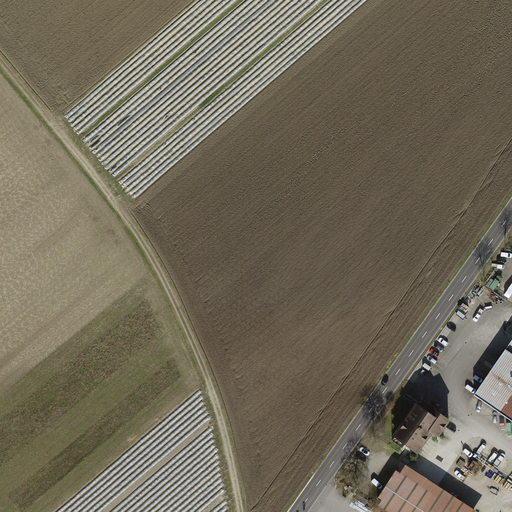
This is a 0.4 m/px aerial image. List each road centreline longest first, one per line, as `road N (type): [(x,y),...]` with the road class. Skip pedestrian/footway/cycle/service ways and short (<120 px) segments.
road 1 (track): [(240,511),(207,384),(150,257),(0,60)]
road 2 (tertiary): [(511,209),(309,493)]
